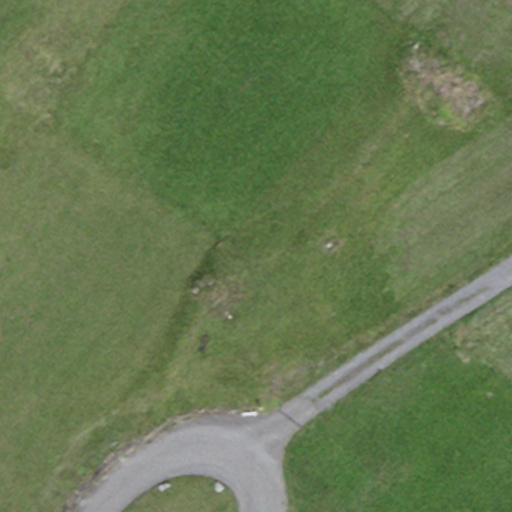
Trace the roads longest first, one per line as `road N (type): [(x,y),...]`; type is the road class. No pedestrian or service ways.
road 1 (track): [(511,270),(245,455)]
road 2 (track): [(263,511),(262,485),(245,455),(223,444),(182,443),(131,478),(102,511)]
